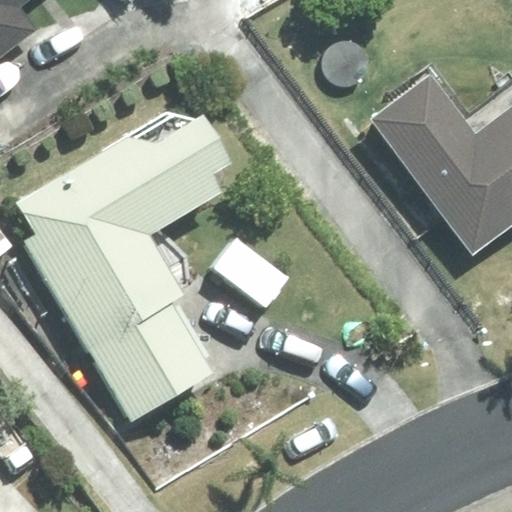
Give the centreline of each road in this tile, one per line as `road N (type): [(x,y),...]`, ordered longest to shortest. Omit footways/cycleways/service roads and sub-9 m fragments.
road 1 (unknown): [(448,441),(388,265),(189,0)]
road 2 (residential): [(511,423),(448,441),(334,511)]
